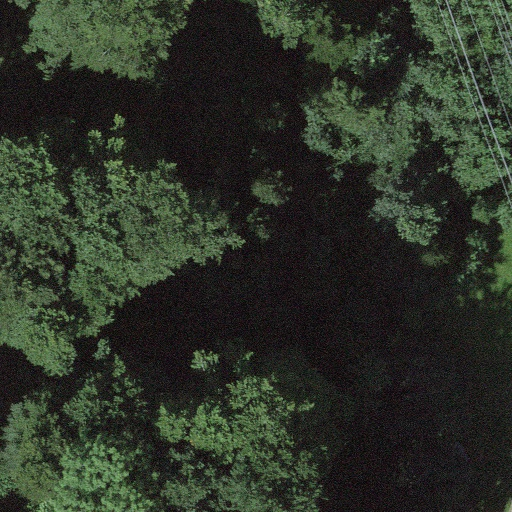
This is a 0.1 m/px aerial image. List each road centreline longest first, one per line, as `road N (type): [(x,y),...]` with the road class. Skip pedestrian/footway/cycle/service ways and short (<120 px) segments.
road 1 (track): [(10,0),(12,116),(0,215)]
road 2 (track): [(0,340),(40,511)]
